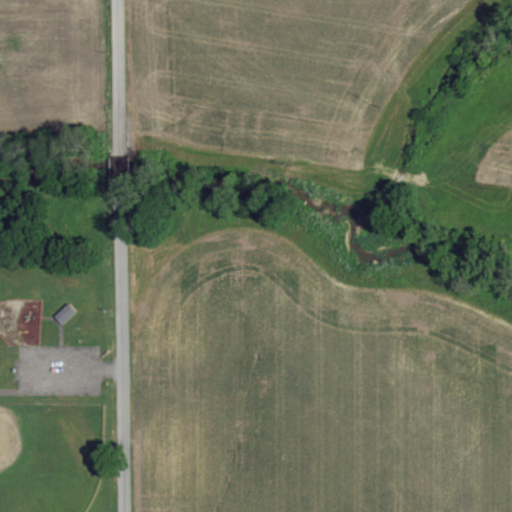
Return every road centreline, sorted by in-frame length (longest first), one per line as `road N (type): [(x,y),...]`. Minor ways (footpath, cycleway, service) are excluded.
road 1 (tertiary): [(125,511),(122,180)]
road 2 (tertiary): [(121,150),(119,0)]
